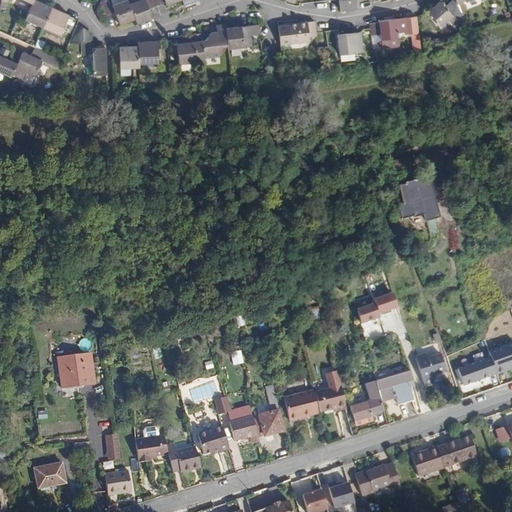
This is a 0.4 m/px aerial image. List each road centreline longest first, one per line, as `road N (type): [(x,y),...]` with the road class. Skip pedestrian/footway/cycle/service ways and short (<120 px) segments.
road 1 (residential): [(142,511),(511,392)]
road 2 (residential): [(69,0),(108,36),(238,0)]
road 3 (residential): [(256,0),(334,17),(420,0)]
